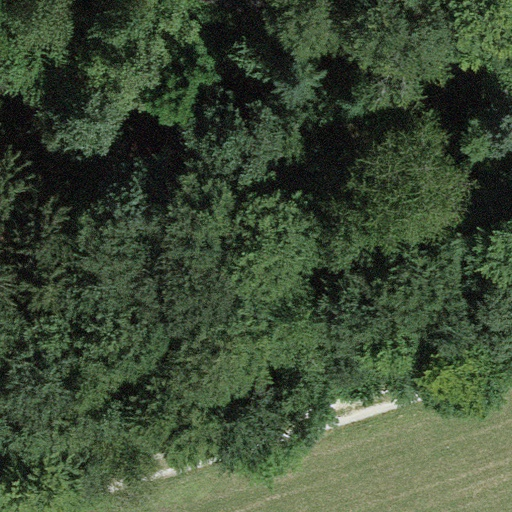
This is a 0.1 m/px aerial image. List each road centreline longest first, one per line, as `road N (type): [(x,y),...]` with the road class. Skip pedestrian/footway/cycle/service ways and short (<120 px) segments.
road 1 (track): [(511,357),(9,511)]
road 2 (residential): [(241,0),(511,90)]
